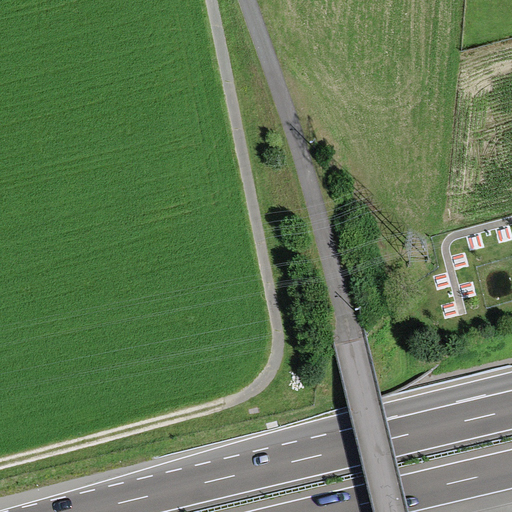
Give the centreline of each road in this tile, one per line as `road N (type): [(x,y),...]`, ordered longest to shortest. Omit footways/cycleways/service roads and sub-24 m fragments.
road 1 (track): [(212,0),(277,356),(249,392),(224,402),(0,463)]
road 2 (residential): [(249,0),(311,187),(391,511)]
road 3 (motorway): [(511,409),(82,511)]
road 4 (motorway): [(328,511),(511,468)]
